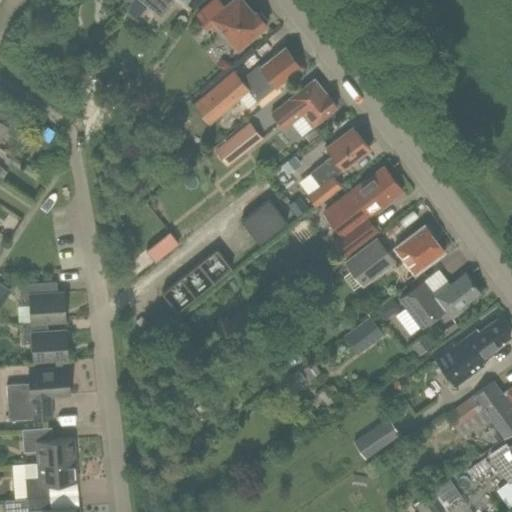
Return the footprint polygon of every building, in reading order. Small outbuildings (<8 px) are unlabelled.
[(139,0),(134,0),(128,8),(139,17),(147,6),(139,0)] [(140,0),(160,16),(161,16),(174,0),(187,0),(194,5),(197,0),(140,0)] [(256,11),(254,13),(243,0),(231,0),(225,5),(220,0),(212,0),(200,10),(204,15),(199,19),(207,28),(215,21),(238,48),(267,24),(265,21),(268,19),(261,11),(258,13),(256,11)] [(293,56),(285,46),(261,65),(259,64),(241,78),(233,69),(194,102),(210,122),(248,89),(257,100),(275,85),(276,86),(293,72),(295,74),(302,68),(301,66),(302,65),(294,54),(293,56)] [(337,106),(314,77),(290,97),(271,112),(283,128),(292,121),(301,135),(312,126),(337,106)] [(0,101),(0,130),(5,134),(18,113),(0,101)] [(228,165),(262,138),(249,121),(215,149),(228,165)] [(369,147),(353,126),(336,140),(335,138),(325,145),(333,154),(311,172),(321,185),(308,196),(315,205),(341,185),(334,175),(369,147)] [(287,164),(294,173),(307,163),(300,154),(287,164)] [(50,155),(46,161),(56,167),(60,161),(50,155)] [(46,161),(42,167),(51,173),(55,167),(46,161)] [(402,189),(383,165),(365,179),(365,178),(325,209),(343,232),(334,239),(345,253),(377,228),(368,217),(389,201),(388,200),(402,189)] [(25,193),(21,199),(31,205),(35,199),(25,193)] [(298,215),(308,207),(299,195),(289,203),(298,215)] [(287,220),(269,197),(241,219),(259,242),(287,220)] [(21,199),(17,205),(26,211),(30,205),(21,199)] [(424,223),(415,230),(388,251),(377,237),(345,262),(362,285),(394,260),(397,265),(404,259),(415,272),(444,250),(424,223)] [(119,245),(133,240),(129,229),(115,234),(119,245)] [(156,260),(179,241),(170,230),(146,249),(156,260)] [(177,310),(213,281),(230,268),(215,249),(162,291),(177,310)] [(422,327),(445,308),(452,317),(463,308),(461,306),(480,291),(465,271),(450,283),(447,279),(432,291),(423,279),(399,297),(422,327)] [(31,320),(47,319),(65,318),(64,292),(57,293),(56,281),(19,283),(20,305),(30,304),(31,320)] [(383,319),(400,306),(392,295),(375,308),(383,319)] [(384,335),(370,315),(344,334),(358,353),(384,335)] [(432,355),(455,386),(483,364),(481,361),(495,351),(493,348),(510,336),(509,334),(509,330),(505,324),(501,323),(496,317),(479,330),(477,328),(457,343),(454,339),(432,355)] [(48,331),(47,319),(31,320),(21,321),(23,342),(32,342),(33,359),(68,356),(66,330),(48,331)] [(410,346),(417,356),(434,343),(427,333),(410,346)] [(51,395),(70,393),(69,366),(28,368),(29,381),(6,383),(9,419),(31,417),(31,418),(52,416),(51,395)] [(493,379),(472,394),(482,408),(504,438),(511,431),(511,385),(502,392),(493,379)] [(472,394),(445,414),(455,427),(482,408),(472,394)] [(365,458),(400,435),(387,416),(353,440),(365,458)] [(46,426),(22,428),(22,441),(23,450),(36,449),(37,461),(75,459),(74,437),(52,438),(51,426),(46,426)] [(37,461),(25,462),(27,497),(51,495),(50,483),(77,481),(75,459),(37,461)] [(460,494),(449,477),(414,502),(421,511),(443,511),(446,510),(443,506),(460,494)] [(27,497),(4,498),(5,511),(79,511),(79,505),(52,507),(51,495),(27,497)]
